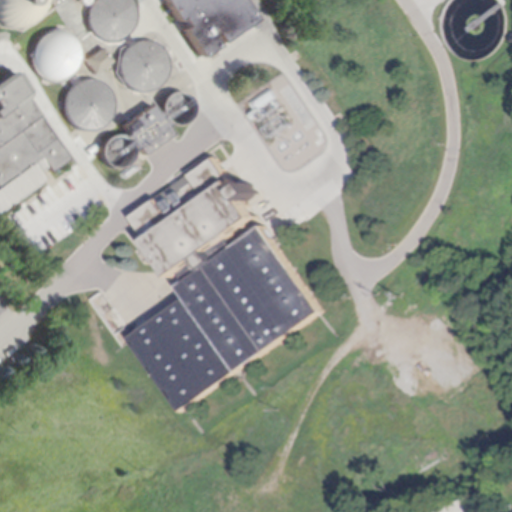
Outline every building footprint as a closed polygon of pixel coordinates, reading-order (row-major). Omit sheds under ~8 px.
[(0,0),(40,0),(38,9),(33,17),(26,23),(17,27),(8,27),(0,25),(0,0)] [(129,0),(132,3),(135,12),(135,20),(132,28),(127,35),(121,39),(120,40),(111,42),(103,41),(95,38),(88,32),(84,24),(83,16),(84,7),(87,0),(129,0)] [(162,0),(242,0),(256,20),(222,43),(216,34),(212,37),(218,46),(201,58),(183,30),(187,27),(181,18),(177,21),(162,0)] [(43,32),(51,30),(60,31),(67,34),(73,39),(78,47),(79,55),(78,63),(74,71),(71,74),(68,76),(65,78),(61,80),(53,81),(44,79),(37,75),(31,68),(28,60),(28,52),(31,44),(36,37),(43,32)] [(127,35),(133,44),(130,45),(126,48),(121,39),(127,35)] [(123,50),(126,48),(130,45),(133,44),(138,42),(145,42),(152,43),(159,47),(164,53),(167,59),(168,67),(167,74),(164,80),(159,86),(152,91),(144,92),(135,91),(127,88),(122,82),(118,74),(117,65),(119,57),(123,50)] [(102,47),(112,61),(94,74),(83,61),(102,47)] [(0,79),(11,72),(26,92),(22,95),(68,159),(50,172),(46,167),(38,173),(43,180),(0,212),(0,79)] [(71,74),(77,82),(75,83),(70,87),(65,78),(68,76),(71,74)] [(68,89),(70,87),(75,83),(77,82),(83,80),(91,79),(100,82),(107,87),(112,94),(114,103),(113,111),(110,119),(104,126),(96,129),(88,131),(80,129),(73,126),(67,120),(64,112),(63,104),(64,96),(68,89)] [(165,98),(169,95),(174,92),(180,92),(185,94),(190,98),(193,103),(194,108),(193,114),(190,119),(186,123),(181,125),(176,125),(171,124),(167,122),(163,118),(161,113),(161,110),(161,107),(162,102),(165,98)] [(256,117),(277,105),(271,93),(250,105),(256,117)] [(122,127),(152,106),(157,113),(161,110),(161,113),(163,118),(167,122),(171,124),(167,127),(172,134),(144,156),(138,148),(134,150),(134,147),(131,142),(127,138),(125,136),(127,135),(122,127)] [(134,147),(131,142),(127,138),(125,136),(122,135),(116,135),(110,136),(106,139),(102,144),(100,150),(101,155),(103,161),(107,165),(112,168),(117,169),(122,168),(127,166),(131,162),(134,157),(135,152),(134,150),(134,147)] [(135,217),(219,158),(242,191),(252,184),(259,193),(248,201),(261,217),(232,239),(221,246),(202,260),(184,273),(178,278),(135,217)] [(184,273),(202,260),(209,270),(228,256),(221,246),(232,239),(238,249),(268,226),(329,313),(187,413),(135,338),(191,299),(183,287),(191,282),(184,273)] [(438,511),(490,488),(496,502),(474,511),(438,511)]
